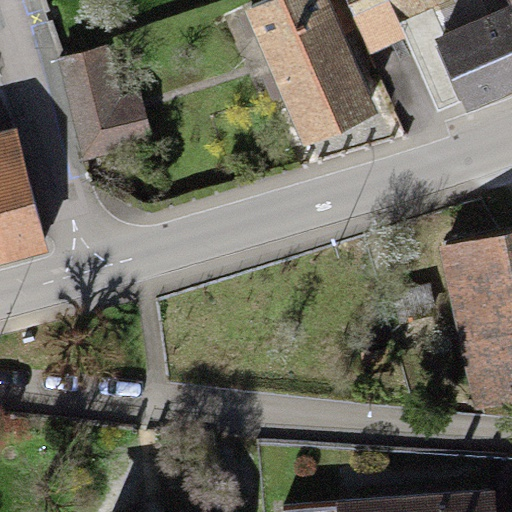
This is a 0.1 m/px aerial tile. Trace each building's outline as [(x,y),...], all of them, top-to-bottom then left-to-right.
[(335,0),(263,0),(243,9),(304,144),(375,112),(339,34),(349,30),(335,0)] [(343,0),(368,56),(406,39),(398,20),(444,0),(343,0)] [(511,0),(444,0),(398,20),(406,39),(438,112),(461,102),(465,111),(511,92),(511,0)] [(58,56),(82,158),(153,141),(141,89),(121,94),(109,44),(58,56)] [(0,266),(48,254),(15,129),(0,133),(0,266)] [(511,230),(437,247),(474,409),(511,400),(511,230)] [(335,502),(336,506),(336,511),(496,511),(495,491),(335,502)]
